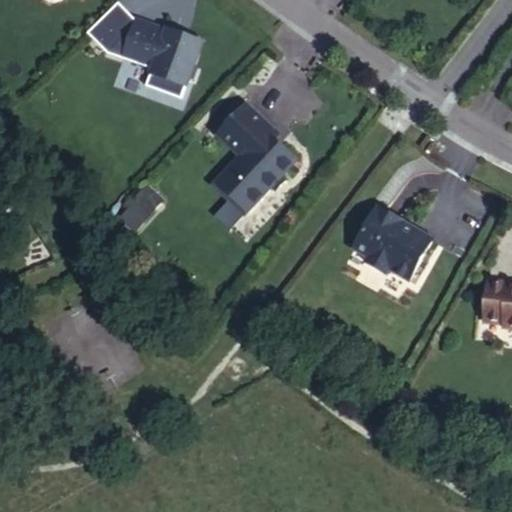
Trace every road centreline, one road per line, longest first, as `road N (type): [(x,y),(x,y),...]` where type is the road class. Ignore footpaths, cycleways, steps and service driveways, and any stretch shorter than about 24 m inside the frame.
road 1 (residential): [(288,0),(431,108)]
road 2 (residential): [(431,108),(511,0)]
